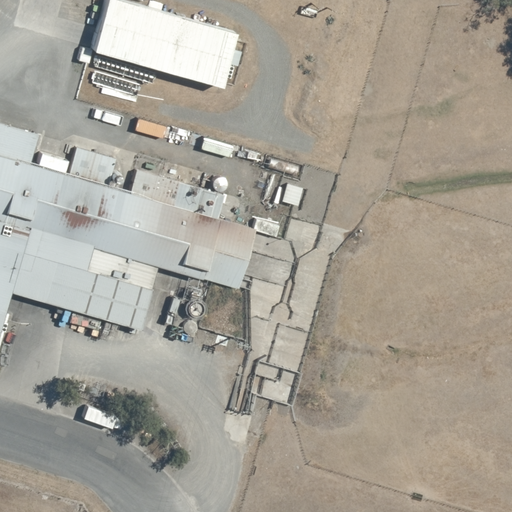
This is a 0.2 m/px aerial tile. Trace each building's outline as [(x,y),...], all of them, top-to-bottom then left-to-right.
[(216,27),(119,0),(83,0),(72,43),(202,79),(216,27)] [(19,121),(0,115),(0,211),(140,252),(220,275),(236,219),(9,154),(19,121)] [(304,186),(288,181),(282,201),(298,206),(304,186)] [(140,252),(0,211),(0,281),(121,316),(140,252)] [(254,216),(250,227),(276,236),(280,225),(254,216)]
